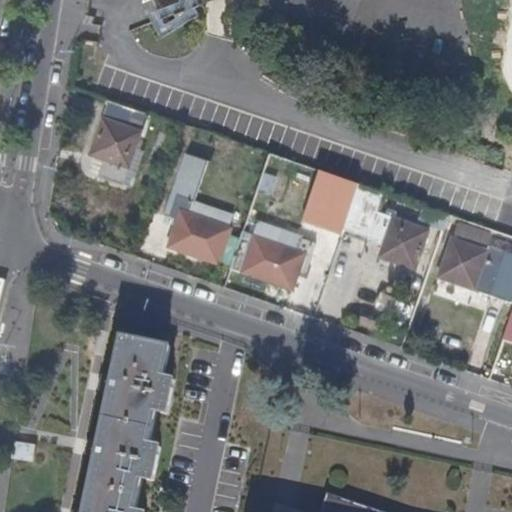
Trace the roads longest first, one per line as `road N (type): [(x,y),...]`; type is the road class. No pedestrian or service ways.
road 1 (residential): [(228,319),(511,416)]
road 2 (residential): [(0,240),(228,319)]
road 3 (residential): [(0,212),(24,161),(50,0)]
road 4 (residential): [(228,319),(189,511)]
